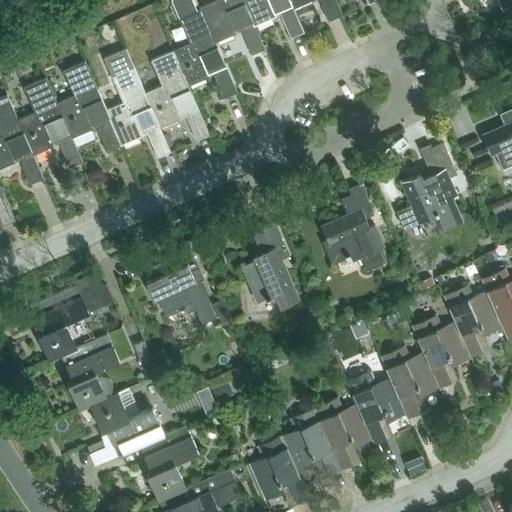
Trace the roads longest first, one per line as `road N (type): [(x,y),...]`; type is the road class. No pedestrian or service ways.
road 1 (residential): [(0,270),(259,156)]
road 2 (residential): [(259,156),(295,153),(410,106),(385,46)]
road 3 (residential): [(259,156),(300,79),(385,46)]
road 4 (residential): [(391,511),(511,460)]
